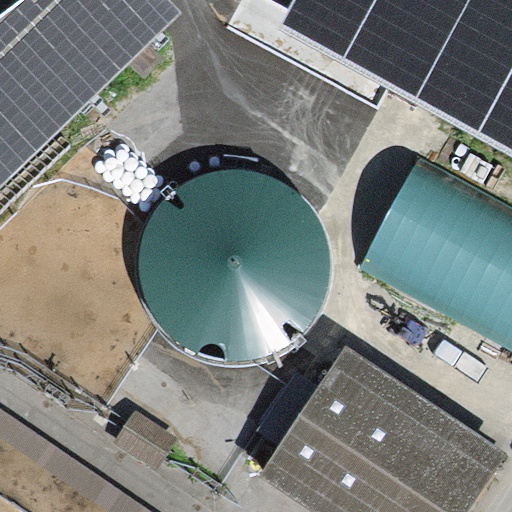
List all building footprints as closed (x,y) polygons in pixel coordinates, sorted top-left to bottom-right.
[(166,0),(19,0),(0,15),(0,182),(177,12),(166,0)] [(511,0),(299,0),(285,27),(511,147),(511,0)] [(511,205),(423,157),(363,266),(511,347),(511,205)] [(469,511),(506,458),(349,352),(260,485),(300,511),(469,511)] [(150,511),(0,407),(0,435),(110,511),(150,511)]
